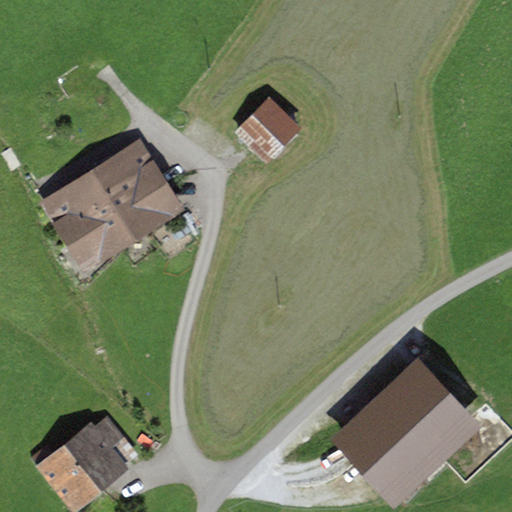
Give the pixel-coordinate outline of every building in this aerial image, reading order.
[(271,99),(238,136),(263,158),(296,121),(271,99)] [(140,147),(84,183),(118,237),(141,223),(146,230),(179,208),(140,147)] [(96,252),(118,237),(84,183),(49,206),(86,267),(100,258),(96,252)] [(32,459),(71,507),(87,493),(82,488),(97,476),(101,482),(125,462),(111,445),(121,436),(105,417),(56,457),(47,446),(32,459)] [(318,458),(356,485),(382,448),(345,421),(318,458)]
